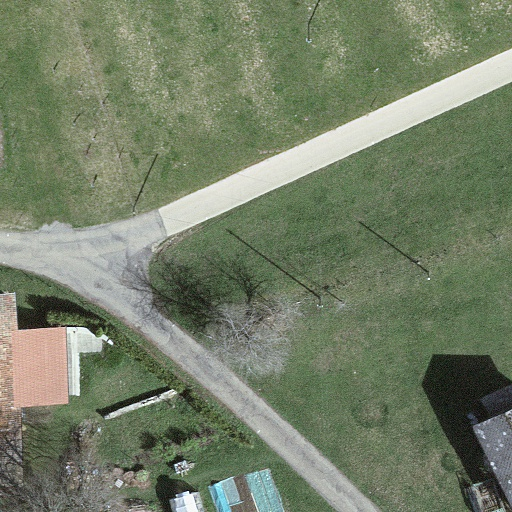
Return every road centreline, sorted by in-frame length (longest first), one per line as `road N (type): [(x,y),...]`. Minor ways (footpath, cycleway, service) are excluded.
road 1 (track): [(100,269),(232,194),(511,76)]
road 2 (unclassified): [(0,255),(100,269),(350,511)]
